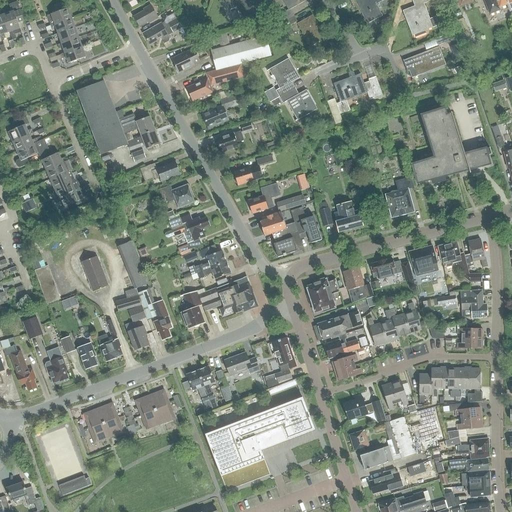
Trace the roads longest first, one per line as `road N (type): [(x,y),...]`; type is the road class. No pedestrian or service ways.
road 1 (residential): [(291,307),(246,331),(10,416)]
road 2 (residential): [(290,278),(260,262),(137,47)]
road 3 (residential): [(290,278),(311,263),(493,213)]
road 4 (residential): [(319,394),(425,359),(494,356)]
road 5 (residential): [(494,356),(500,511)]
road 6 (residential): [(493,213),(494,356)]
road 7 (residential): [(30,294),(0,229),(15,224),(0,180)]
road 8 (residential): [(100,197),(50,82)]
road 9 (residential): [(356,511),(319,394)]
